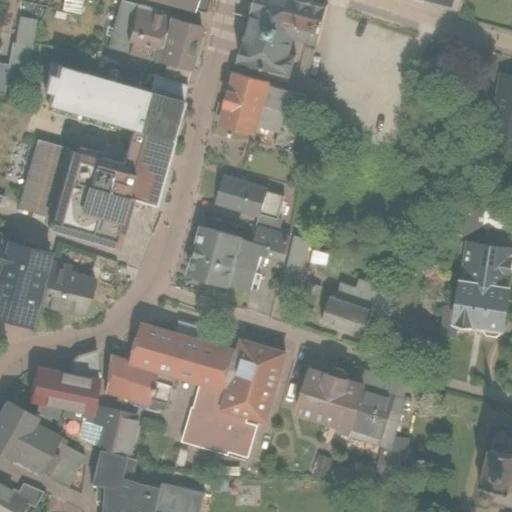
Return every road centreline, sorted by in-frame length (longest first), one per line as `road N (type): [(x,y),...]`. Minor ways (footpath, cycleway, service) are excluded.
road 1 (residential): [(0,370),(21,349),(72,340),(138,301),(160,254),(227,0)]
road 2 (residential): [(511,42),(373,0)]
